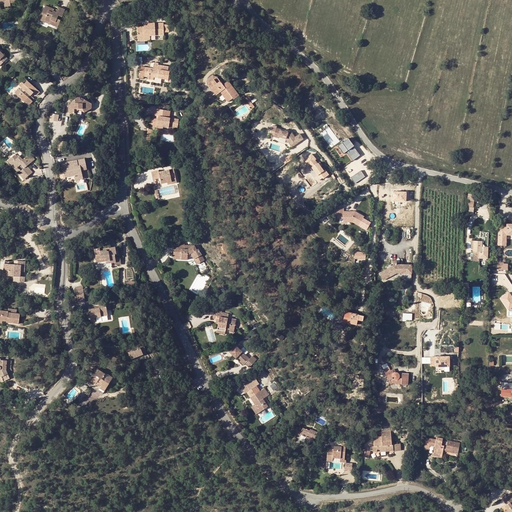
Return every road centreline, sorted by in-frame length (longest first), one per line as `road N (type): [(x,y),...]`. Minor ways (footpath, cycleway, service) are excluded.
road 1 (residential): [(454,511),(417,488),(318,497),(292,491),(269,472),(228,424),(126,212)]
road 2 (residential): [(124,201),(114,20),(107,15),(82,69),(40,121),(52,226)]
road 3 (tertiary): [(243,0),(317,71),(386,158),(511,193)]
road 4 (residential): [(59,235),(72,365),(43,404)]
road 5 (track): [(17,511),(13,442),(43,404)]
